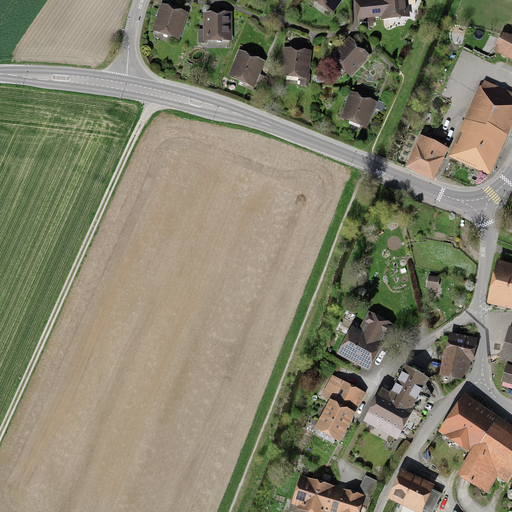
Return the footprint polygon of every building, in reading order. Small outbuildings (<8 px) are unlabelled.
[(316,0),(332,10),(338,0),(316,0)] [(382,0),(384,17),(407,15),(406,5),(415,4),(414,0),(382,0)] [(371,2),(372,16),(379,15),(378,1),(371,2)] [(365,16),(364,2),(356,3),(358,17),(365,16)] [(364,2),(365,16),(372,16),(371,2),(364,2)] [(184,17),(160,9),(152,32),(176,40),(184,17)] [(228,16),(203,17),(204,42),(229,42),(228,16)] [(511,62),(511,37),(498,36),(493,53),(511,62)] [(347,76),(365,58),(347,42),(328,60),(347,76)] [(263,63),(239,53),(229,75),(253,85),(263,63)] [(309,54),(282,53),(279,78),(306,81),(309,54)] [(486,167),(511,106),(511,99),(489,88),(458,156),(486,167)] [(365,129),(373,105),(350,97),(342,120),(365,129)] [(446,151),(424,141),(411,169),(432,179),(446,151)] [(511,271),(500,269),(493,299),(511,303),(511,271)] [(439,279),(429,278),(428,287),(438,288),(439,279)] [(358,335),(348,330),(336,354),(366,369),(378,346),(372,343),(382,325),(366,318),(358,335)] [(511,330),(511,331),(503,359),(511,361),(511,330)] [(471,344),(447,339),(440,374),(459,379),(469,369),(471,344)] [(511,367),(507,366),(503,382),(511,384),(511,367)] [(370,420),(410,442),(415,433),(420,425),(426,417),(430,410),(434,402),(445,397),(434,376),(427,379),(407,368),(398,383),(390,399),(383,395),(370,420)] [(358,396),(336,385),(316,428),(336,439),(358,396)] [(511,474),(511,430),(463,397),(438,435),(468,456),(457,477),(487,493),(496,478),(506,484),(511,474)] [(333,445),(336,439),(316,428),(305,421),(289,449),(301,456),(314,434),(333,445)] [(366,476),(363,481),(375,487),(378,482),(366,476)] [(421,511),(429,511),(438,493),(402,478),(393,499),(421,511)] [(311,511),(320,486),(300,480),(292,505),(301,508),(300,511),(311,511)] [(363,481),(361,487),(372,493),(375,487),(363,481)] [(320,486),(311,511),(329,511),(336,491),(320,486)] [(361,487),(358,492),(369,499),(372,493),(361,487)] [(355,511),(359,499),(342,494),(337,511),(355,511)]
